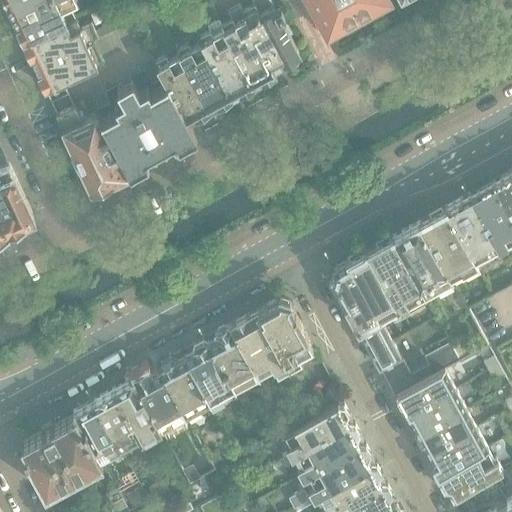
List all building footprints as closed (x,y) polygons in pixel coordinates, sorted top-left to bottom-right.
[(15,13),(44,0),(4,0),(7,6),(8,6),(12,7),(12,8),(13,8),(15,13)] [(76,16),(71,6),(79,2),(78,0),(44,0),(15,13),(19,21),(19,22),(17,25),(17,26),(23,40),(24,40),(53,27),(76,16)] [(300,52),(289,33),(292,31),(286,21),(284,23),(280,16),(284,13),(281,7),(276,9),(270,0),(253,0),(255,4),(243,10),(240,6),(230,11),(235,20),(222,27),(253,82),(260,78),(261,78),(262,78),(267,79),(273,76),(274,71),(275,70),(273,67),(276,65),(280,63),(283,61),(284,63),(284,62),(289,63),(289,64),(298,58),(299,54),(299,53),(300,52)] [(389,0),(309,0),(328,33),(343,25),(349,27),(360,22),(360,21),(361,15),(370,10),(376,12),(377,12),(387,7),(387,6),(389,0)] [(154,39),(139,10),(130,14),(146,44),(154,39)] [(130,14),(128,11),(120,14),(125,24),(133,21),(130,14)] [(125,24),(120,14),(112,18),(117,28),(125,24)] [(88,41),(99,36),(95,29),(91,20),(80,26),(76,16),(53,27),(24,40),(30,53),(31,56),(32,56),(33,58),(39,69),(38,70),(39,71),(38,72),(42,81),(45,88),(77,73),(98,64),(88,41)] [(117,28),(112,18),(105,22),(106,24),(109,32),(117,28)] [(109,32),(106,24),(95,29),(99,36),(109,32)] [(253,82),(222,27),(212,32),(209,26),(197,34),(200,39),(231,94),(238,90),(240,90),(245,92),(251,88),(252,83),(253,82)] [(231,94),(200,39),(189,45),(186,39),(175,46),(177,51),(209,106),(217,102),(218,102),(222,104),(229,100),(230,95),(231,94)] [(209,106),(177,51),(167,57),(163,52),(154,57),(167,82),(187,118),(194,114),(195,114),(196,114),(200,116),(207,112),(208,107),(209,106)] [(197,136),(187,118),(167,82),(151,92),(148,87),(140,91),(132,79),(117,87),(128,108),(119,112),(121,116),(104,125),(129,173),(130,172),(131,172),(151,161),(149,156),(154,153),(168,146),(168,145),(173,142),(173,143),(174,142),(177,147),(197,136)] [(129,173),(104,125),(96,110),(80,117),(73,102),(67,105),(56,110),(64,127),(63,127),(92,190),(96,188),(100,188),(108,184),(110,181),(129,173)] [(34,216),(9,163),(0,167),(0,214),(9,233),(10,233),(15,234),(15,235),(22,231),(24,226),(31,223),(31,222),(33,216),(34,216)] [(511,168),(493,179),(511,214),(511,168)] [(511,237),(511,214),(493,179),(470,192),(498,246),(511,237)] [(498,246),(470,192),(445,205),(446,206),(473,259),(498,246)] [(473,259),(446,206),(420,220),(449,276),(458,272),(460,277),(476,269),(471,260),(473,259)] [(9,233),(0,214),(0,243),(6,240),(7,236),(9,234),(9,233)] [(449,276),(420,220),(419,220),(392,235),(425,295),(449,283),(447,278),(449,276)] [(412,302),(425,295),(392,235),(367,249),(366,249),(396,304),(410,297),(412,302)] [(396,304),(366,249),(348,259),(334,267),(331,277),(332,278),(359,327),(380,316),(381,317),(398,308),(396,304)] [(308,335),(290,302),(289,300),(278,297),(257,308),(290,369),(300,363),(295,354),(313,345),(307,335),(308,335)] [(290,369),(257,308),(230,323),(260,376),(277,367),(280,375),(290,369)] [(410,372),(393,339),(381,317),(380,316),(359,327),(360,329),(371,349),(380,366),(394,392),(394,393),(422,378),(422,379),(424,378),(445,366),(460,359),(458,356),(450,341),(424,354),(428,363),(410,372)] [(260,376),(230,323),(215,332),(217,336),(209,340),(235,390),(250,418),(256,415),(244,391),(242,392),(240,387),(260,376)] [(235,390),(209,340),(203,338),(194,343),(193,349),(184,354),(210,404),(235,390)] [(210,404),(184,354),(176,358),(170,356),(161,361),(160,367),(186,416),(210,404)] [(494,355),(483,360),(488,369),(498,363),(494,355)] [(498,363),(488,369),(493,379),(504,373),(498,363)] [(409,412),(456,387),(445,366),(424,378),(422,379),(398,392),(409,412)] [(186,416),(160,367),(151,372),(149,368),(133,376),(133,377),(162,429),(186,416)] [(306,382),(300,370),(293,374),(300,386),(306,382)] [(305,395),(300,386),(293,374),(288,376),(295,388),(294,389),(299,398),(305,395)] [(149,434),(155,431),(159,429),(160,430),(162,429),(133,377),(113,388),(113,387),(112,388),(139,437),(148,432),(149,434)] [(420,432),(467,406),(456,387),(409,412),(420,432)] [(140,439),(112,388),(94,398),(94,399),(120,447),(128,443),(130,445),(140,439)] [(120,447),(94,399),(72,410),(74,414),(99,459),(108,454),(110,456),(121,449),(120,447)] [(290,455),(349,422),(346,415),(348,411),(344,402),(343,402),(338,402),(337,401),(286,430),(291,440),(284,444),(287,449),(281,453),(284,458),(290,454),(290,455)] [(430,451),(478,426),(467,406),(420,432),(430,451)] [(99,459),(74,414),(47,429),(75,476),(101,463),(99,459)] [(300,474),(360,442),(357,435),(359,431),(355,422),(354,423),(349,422),(290,455),(300,474)] [(488,446),(478,426),(430,451),(441,471),(488,446)] [(75,476),(47,429),(22,442),(26,450),(25,451),(27,454),(26,455),(46,491),(75,476)] [(312,496),(371,462),(368,456),(370,451),(365,442),(365,443),(360,442),(300,474),(312,496)] [(480,481),(491,475),(502,468),(497,456),(494,457),(488,446),(441,471),(437,474),(444,487),(450,488),(453,495),(470,487),(480,481)] [(222,458),(217,449),(209,454),(213,462),(222,458)] [(320,511),(329,511),(382,481),(379,476),(380,471),(381,471),(376,463),(371,462),(312,496),(320,511)] [(200,476),(195,468),(192,464),(183,469),(185,474),(190,482),(200,476)] [(170,493),(162,480),(145,490),(152,503),(170,493)] [(374,511),(392,501),(389,496),(391,492),(392,491),(387,483),(382,482),(382,481),(329,511),(374,511)] [(141,486),(126,494),(133,506),(147,498),(141,486)] [(216,496),(210,486),(203,490),(209,500),(216,496)] [(309,497),(304,487),(289,495),(294,506),(309,497)] [(104,511),(115,511),(127,506),(122,497),(102,508),(104,511)] [(403,511),(396,499),(392,501),(374,511),(403,511)] [(511,511),(511,510),(507,502),(496,508),(495,507),(485,511),(511,511)]
